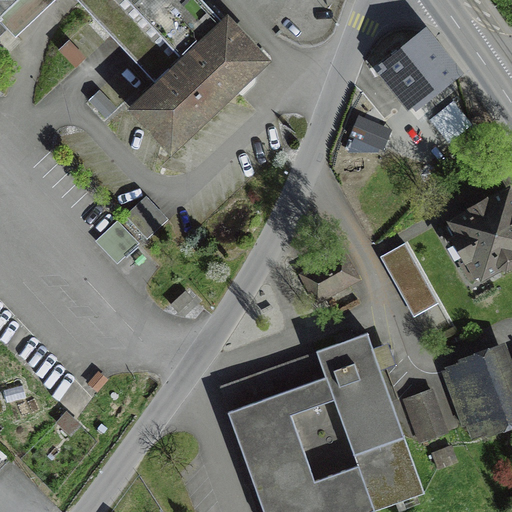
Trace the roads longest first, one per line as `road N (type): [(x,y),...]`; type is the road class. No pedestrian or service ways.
road 1 (residential): [(85,511),(208,344),(276,233),(379,0)]
road 2 (secondary): [(436,0),(508,97)]
